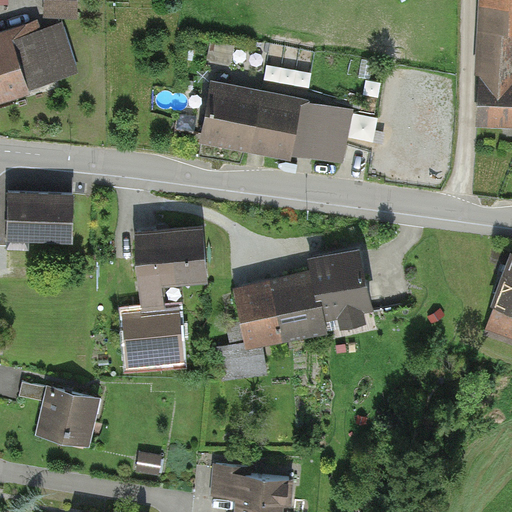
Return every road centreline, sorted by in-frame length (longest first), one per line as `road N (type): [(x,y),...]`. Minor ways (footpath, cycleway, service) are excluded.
road 1 (tertiary): [(0,153),(511,220)]
road 2 (residential): [(0,465),(180,504),(179,511)]
